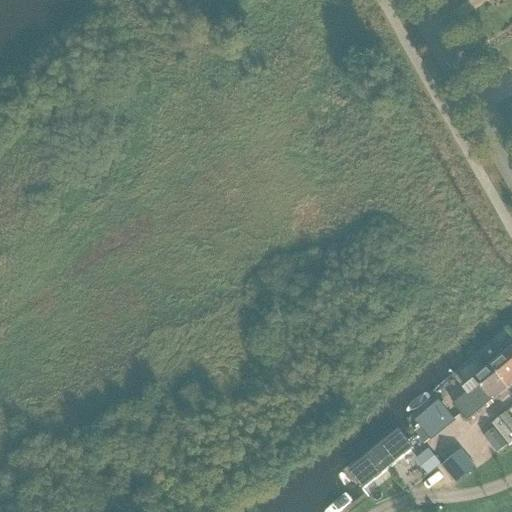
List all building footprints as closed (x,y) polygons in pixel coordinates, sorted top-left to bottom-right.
[(511,365),(511,347),(503,354),(511,365)] [(511,384),(511,365),(503,354),(489,366),(507,388),(511,384)] [(507,388),(489,366),(473,379),(479,386),(471,393),(483,408),(507,388)] [(427,412),(426,411),(415,420),(431,440),(442,431),(440,428),(452,418),(438,403),(427,412)] [(511,444),(511,419),(506,413),(491,425),(510,447),(511,444)] [(400,426),(342,471),(361,495),(419,450),(400,426)] [(420,428),(414,433),(424,445),(430,440),(420,428)] [(494,429),(484,437),(497,454),(507,446),(494,429)] [(427,476),(440,465),(428,449),(415,460),(427,476)] [(476,469),(461,450),(441,467),(457,485),(476,469)]
